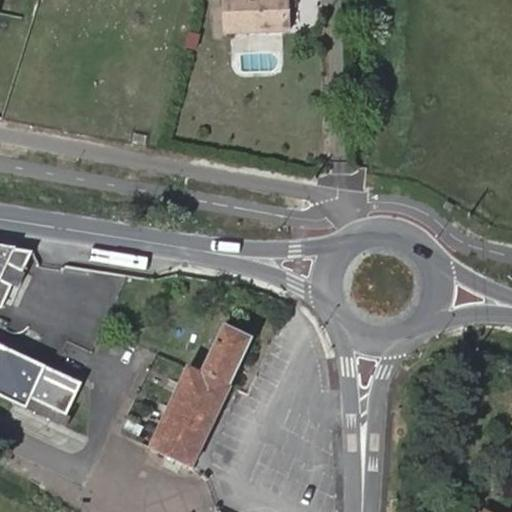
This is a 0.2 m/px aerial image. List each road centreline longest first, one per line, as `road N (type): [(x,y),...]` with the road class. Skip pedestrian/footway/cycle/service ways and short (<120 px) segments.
road 1 (residential): [(355,236),(331,198),(0,134)]
road 2 (tertiary): [(0,218),(208,252)]
road 3 (track): [(331,198),(333,0)]
road 4 (unknown): [(141,511),(0,448)]
road 5 (tertiary): [(355,236),(297,249),(208,252)]
road 6 (tertiary): [(208,252),(293,282),(331,309)]
